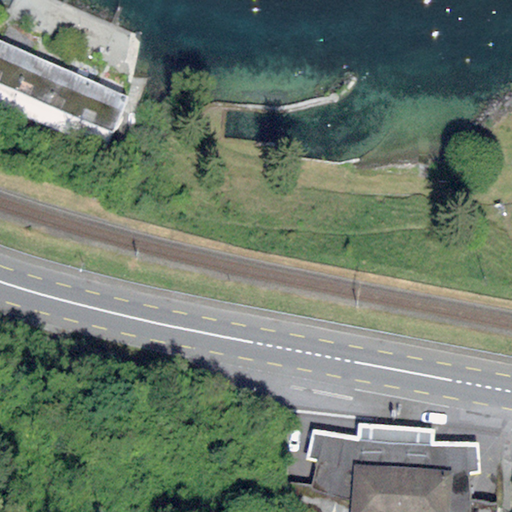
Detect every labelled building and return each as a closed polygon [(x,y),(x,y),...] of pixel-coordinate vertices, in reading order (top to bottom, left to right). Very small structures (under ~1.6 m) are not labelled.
[(0,100),(9,105),(30,58),(0,44),(0,100)] [(9,105),(41,119),(62,72),(30,58),(9,105)] [(41,119),(72,133),(93,86),(62,72),(41,119)] [(93,86),(72,133),(104,147),(125,100),(93,86)] [(481,472),(479,445),(434,444),(434,431),(361,426),(359,438),(314,431),(309,458),(320,463),(315,487),(352,504),(351,511),(470,511),(470,473),(481,472)]
